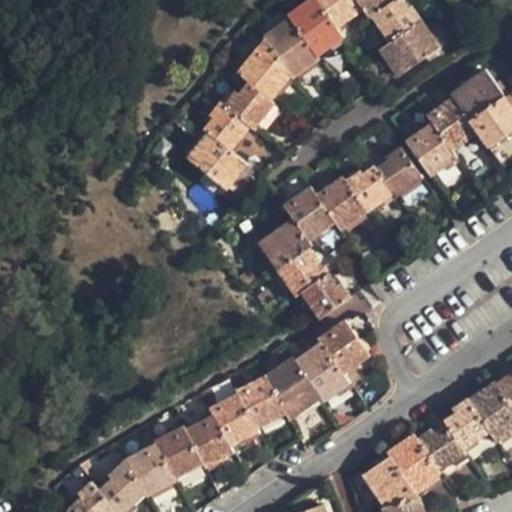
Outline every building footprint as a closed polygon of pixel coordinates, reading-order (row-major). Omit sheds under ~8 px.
[(291,18),(318,56),(344,39),(337,29),(317,0),(310,0),(289,15),(291,18)] [(317,0),(337,29),(364,10),(357,0),(317,0)] [(357,0),(364,10),(370,18),(372,16),(394,0),(357,0)] [(394,0),(372,16),(390,42),(421,19),(413,7),(408,10),(401,0),(394,0)] [(292,74),(294,76),(319,59),(318,56),(291,18),(264,37),(266,39),(292,74)] [(379,49),(398,76),(440,48),(421,19),(390,42),(379,49)] [(249,82),(271,100),(292,74),(266,39),(238,72),(249,82)] [(453,98),(468,120),(505,95),(485,70),(451,94),(453,98)] [(252,126),(255,129),(275,103),(271,100),(249,82),(238,95),(235,92),(225,104),(252,126)] [(478,134),(488,146),(511,130),(511,105),(505,95),(468,120),(478,134)] [(433,124),(452,150),(478,134),(468,120),(453,98),(428,116),(433,124)] [(208,133),(231,151),(252,126),(225,104),(223,102),(210,117),(213,119),(203,130),(208,133)] [(406,141),(431,175),(457,157),(452,150),(433,124),(406,141)] [(188,157),(226,189),(247,164),(231,151),(208,133),(188,157)] [(393,193),(395,196),(423,178),(401,148),(385,157),(388,161),(376,168),(393,193)] [(345,181),(368,211),(393,193),(376,168),(374,165),(362,174),(360,170),(345,181)] [(336,223),(340,230),(368,211),(345,181),(342,177),(316,195),(336,223)] [(294,219),(309,240),(336,223),(316,195),(311,186),(284,205),(294,219)] [(260,243),(279,269),(309,248),(313,245),(309,240),(294,219),(260,243)] [(279,269),(297,295),(302,291),(325,276),(316,263),(320,260),(309,248),(279,269)] [(302,291),(321,319),(352,298),(342,284),(338,286),(330,273),(325,276),(302,291)] [(322,344),(344,374),(370,356),(346,320),(319,338),(322,344)] [(322,398),(325,402),(352,384),(344,374),(322,344),(296,361),(322,398)] [(287,414),(290,420),(322,398),(296,361),(293,356),(266,375),(287,414)] [(511,372),(497,383),(511,405),(511,372)] [(239,394),(258,428),(287,414),(266,375),(237,390),(239,394)] [(490,432),(497,442),(511,431),(511,405),(497,383),(495,381),(469,398),(490,432)] [(214,415),(231,446),(259,431),(258,428),(239,394),(212,409),(214,415)] [(448,426),(464,450),(490,432),(469,398),(453,409),(456,413),(444,421),(448,426)] [(204,464),(206,469),(235,453),(231,446),(214,415),(186,430),(204,464)] [(157,444),(176,479),(204,464),(186,430),(184,426),(156,441),(157,444)] [(417,439),(439,472),(467,454),(464,450),(448,426),(435,435),(431,430),(417,439)] [(390,456),(417,493),(443,477),(439,472),(417,439),(414,433),(387,452),(390,456)] [(147,494),(149,497),(177,481),(176,479),(157,444),(129,458),(147,494)] [(363,475),(385,506),(417,497),(417,493),(390,456),(363,475)] [(118,510),(119,511),(126,511),(147,494),(129,458),(110,475),(113,478),(99,491),(118,510)] [(72,508),(76,511),(115,511),(118,510),(99,491),(91,483),(79,494),(83,498),(72,508)] [(385,506),(386,511),(425,511),(421,496),(417,497),(385,506)]
